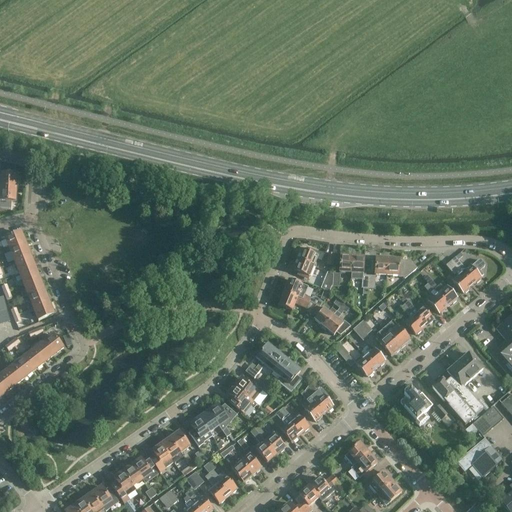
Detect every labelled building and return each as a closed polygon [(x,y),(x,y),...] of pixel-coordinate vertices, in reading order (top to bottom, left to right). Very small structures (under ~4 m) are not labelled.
[(0,186),(16,187),(17,173),(1,172),(0,186)] [(15,201),(16,187),(0,186),(0,188),(0,207),(10,208),(11,201),(15,201)] [(11,251),(25,245),(21,233),(6,239),(11,251)] [(30,256),(25,245),(11,251),(15,262),(30,256)] [(301,250),(297,260),(313,267),(318,255),(307,250),(307,252),(301,250)] [(20,274),(35,268),(30,256),(15,262),(20,274)] [(351,274),(352,258),(340,257),(339,273),(351,274)] [(364,259),(352,258),(351,274),(351,280),(363,281),(362,289),(363,289),(368,289),(369,277),(363,277),(364,259)] [(451,262),(472,287),(481,279),(480,278),(483,276),(480,272),(484,268),(485,265),(481,261),(478,261),(471,268),(470,267),(465,272),(462,269),(464,268),(458,261),(455,258),(451,262)] [(391,276),(392,260),(376,259),(375,275),(391,276)] [(313,267),(297,260),(293,271),(298,273),(297,275),(308,280),(313,267)] [(399,261),(392,260),(391,276),(398,276),(398,278),(403,278),(404,280),(417,269),(413,264),(412,265),(409,262),(399,261)] [(463,294),(472,287),(451,262),(446,267),(454,276),(456,275),(458,278),(453,283),(463,294)] [(39,279),(35,268),(20,274),(25,285),(39,279)] [(333,286),(334,275),(327,273),(320,289),(329,293),(332,286),(333,286)] [(44,291),(39,279),(25,285),(29,297),(44,291)] [(304,297),(308,288),(289,281),(283,293),(309,303),(313,305),(319,308),(322,304),(315,298),(310,299),(304,297)] [(438,295),(448,308),(457,300),(447,288),(441,293),(438,289),(433,282),(429,286),(438,295)] [(438,295),(429,286),(426,289),(431,295),(432,295),(435,298),(429,303),(440,315),(448,308),(438,295)] [(29,297),(34,309),(49,303),(44,291),(29,297)] [(307,308),(309,303),(283,293),(278,306),(292,311),(296,303),(307,308)] [(339,310),(344,304),(338,298),(333,304),(339,310)] [(337,313),(328,306),(329,305),(324,302),(313,316),(316,319),(314,321),(324,329),(337,313)] [(408,302),(404,306),(425,329),(433,321),(423,309),(418,313),(408,302)] [(54,315),(49,303),(34,309),(39,321),(54,315)] [(339,310),(337,313),(324,329),(334,337),(336,333),(340,336),(350,328),(344,323),(343,324),(338,320),(344,313),(345,314),(350,308),(344,304),(339,310)] [(312,317),(318,309),(313,305),(307,312),(312,317)] [(425,329),(404,306),(401,308),(410,320),(405,324),(416,336),(425,329)] [(0,311),(3,323),(9,321),(6,310),(0,311)] [(490,356),(511,381),(511,359),(510,357),(511,355),(511,316),(504,324),(505,325),(499,331),(507,341),(490,356)] [(363,321),(358,326),(367,336),(372,332),(363,321)] [(388,325),(383,329),(400,349),(410,341),(393,322),(388,326),(388,325)] [(367,336),(358,326),(353,331),(363,342),(368,338),(367,336)] [(400,349),(383,329),(378,334),(379,334),(375,338),(391,357),(400,349)] [(43,343),(53,356),(63,349),(53,336),(43,343)] [(11,343),(15,347),(20,343),(16,339),(11,343)] [(9,352),(15,347),(11,343),(5,348),(9,352)] [(33,351),(43,364),(53,356),(43,343),(33,351)] [(333,348),(343,360),(349,355),(338,343),(333,348)] [(253,379),(276,352),(268,345),(267,346),(265,344),(258,353),(260,355),(256,359),(261,363),(254,372),(249,368),(245,373),(253,379)] [(365,358),(376,370),(385,362),(374,350),(365,358)] [(33,372),(43,364),(33,351),(23,359),(33,372)] [(264,383),(284,359),(276,352),(253,379),(254,380),(261,371),(266,375),(261,380),(264,383)] [(367,378),(376,370),(365,358),(362,354),(353,362),(367,378)] [(466,392),(463,388),(483,371),(468,354),(446,373),(448,376),(443,380),(432,389),(444,402),(448,407),(465,426),(483,411),(466,391),(466,392)] [(13,366),(23,379),(33,372),(23,359),(13,366)] [(281,379),(292,365),(284,359),(264,383),(268,385),(273,379),(270,377),(273,373),(281,379)] [(301,372),(292,365),(281,379),(278,383),(291,393),(302,380),(297,376),(301,372)] [(13,387),(23,379),(13,366),(3,374),(13,387)] [(13,387),(3,374),(0,376),(0,390),(3,394),(13,387)] [(253,403),(262,391),(248,380),(246,383),(241,379),(234,387),(253,403)] [(311,384),(304,392),(324,415),(333,408),(328,401),(325,398),(327,396),(322,390),(318,392),(311,384)] [(253,403),(234,387),(228,395),(232,399),(229,402),(243,414),(253,403)] [(404,395),(408,400),(410,402),(404,408),(419,425),(426,419),(423,415),(430,410),(429,409),(432,407),(426,400),(421,394),(419,392),(416,394),(411,389),(407,389),(404,391),(404,395)] [(324,415),(304,392),(301,396),(310,406),(305,411),(315,423),(324,415)] [(511,396),(501,405),(511,417),(511,396)] [(218,406),(208,412),(219,427),(227,440),(232,436),(226,428),(237,415),(224,404),(219,408),(218,406)] [(440,405),(433,412),(441,421),(442,420),(449,427),(455,422),(440,405)] [(493,408),(482,417),(492,430),(504,420),(493,408)] [(279,412),(300,436),(309,428),(299,416),(293,421),(283,409),(279,412)] [(208,412),(199,419),(210,433),(219,427),(208,412)] [(292,443),(300,436),(279,412),(276,415),(286,427),(281,431),(292,443)] [(492,430),(482,417),(472,426),(483,438),(492,430)] [(213,438),(210,433),(199,419),(190,425),(194,430),(189,434),(199,448),(213,438)] [(265,443),(276,456),(285,449),(274,436),(270,440),(259,427),(255,431),(265,443)] [(267,464),(276,456),(265,443),(255,431),(254,430),(250,434),(262,447),(256,451),(267,464)] [(180,433),(170,439),(180,454),(190,447),(180,433)] [(171,460),(180,454),(170,439),(161,445),(171,460)] [(241,440),(237,443),(244,451),(248,448),(241,440)] [(466,456),(456,464),(465,473),(472,467),(483,479),(497,467),(496,466),(503,460),(494,451),(493,452),(489,448),(491,447),(485,440),(466,456)] [(222,442),(216,446),(219,452),(226,447),(222,442)] [(357,464),(368,454),(360,444),(344,457),(353,467),(357,464)] [(171,460),(161,445),(152,452),(162,467),(171,460)] [(232,453),(228,449),(220,456),(223,459),(232,453)] [(201,464),(206,461),(200,452),(195,455),(201,464)] [(377,464),(368,454),(357,464),(360,468),(357,470),(362,476),(366,481),(375,473),(372,469),(377,464)] [(241,464),(252,477),(261,469),(250,456),(244,461),(242,458),(238,461),(239,461),(241,464)] [(142,460),(132,466),(142,481),(152,474),(142,460)] [(243,484),(252,477),(241,464),(239,461),(236,463),(238,466),(232,471),(243,484)] [(210,463),(203,468),(209,475),(213,471),(215,469),(210,463)] [(142,481),(132,466),(123,473),(133,487),(142,481)] [(189,467),(183,471),(186,476),(192,471),(189,467)] [(209,475),(228,497),(237,490),(226,477),(222,481),(213,471),(209,475)] [(133,487),(123,473),(114,479),(117,483),(111,487),(121,501),(127,497),(124,493),(133,487)] [(190,477),(199,488),(204,484),(195,473),(190,477)] [(378,496),(393,483),(384,473),(379,478),(375,473),(366,481),(370,486),(369,486),(378,496)] [(228,497),(209,475),(205,478),(214,488),(209,492),(220,505),(228,497)] [(327,480),(335,489),(340,485),(333,476),(327,480)] [(194,492),(199,488),(190,477),(185,481),(194,492)] [(331,493),(335,489),(327,480),(324,484),(319,478),(309,487),(319,499),(329,491),(331,493)] [(393,483),(378,496),(386,506),(389,503),(390,503),(401,493),(393,483)] [(511,511),(511,484),(509,487),(511,490),(511,492),(500,503),(507,511),(511,511)] [(319,499),(309,487),(299,496),(303,501),(298,505),(304,511),(308,511),(311,510),(309,507),(319,499)] [(92,494),(104,511),(106,511),(119,503),(109,489),(104,492),(102,488),(92,494)] [(145,504),(154,498),(149,491),(140,497),(145,504)] [(170,492),(165,496),(174,506),(178,503),(170,492)] [(185,495),(187,497),(194,505),(199,511),(210,511),(213,510),(203,498),(198,502),(189,492),(185,495)] [(104,511),(92,494),(83,501),(91,511),(104,511)] [(174,506),(165,496),(159,500),(167,511),(174,506)] [(199,511),(194,505),(187,497),(183,500),(187,504),(185,505),(189,510),(185,511),(199,511)] [(91,511),(83,501),(74,507),(78,511),(91,511)] [(130,501),(124,505),(128,511),(136,511),(137,511),(130,501)]
